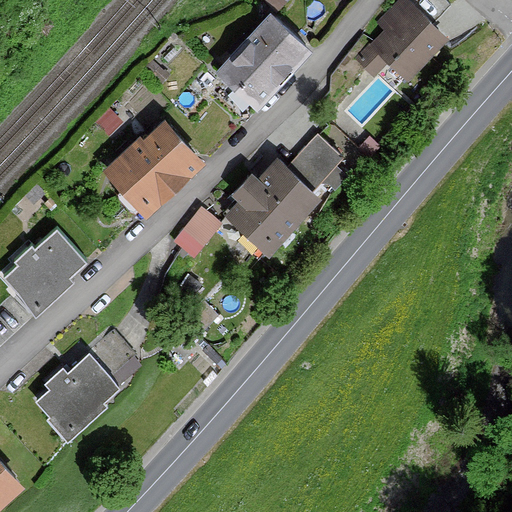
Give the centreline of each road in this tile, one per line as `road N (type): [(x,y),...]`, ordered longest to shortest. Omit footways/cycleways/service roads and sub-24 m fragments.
road 1 (primary): [(119,511),(195,435),(511,66)]
road 2 (residential): [(374,0),(327,64),(0,386)]
